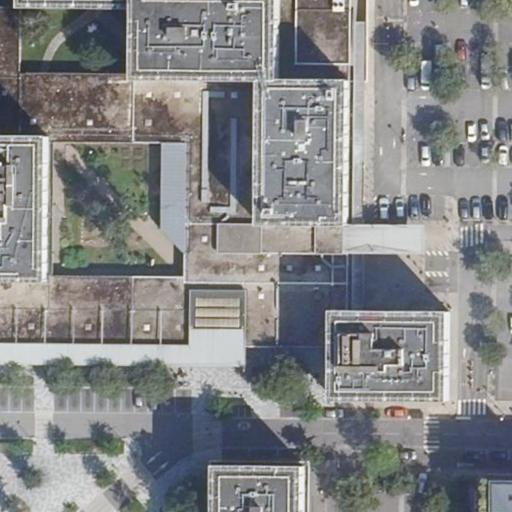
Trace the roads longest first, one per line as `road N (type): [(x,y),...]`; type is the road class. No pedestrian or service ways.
road 1 (residential): [(511,431),(179,432)]
road 2 (residential): [(179,432),(0,427)]
